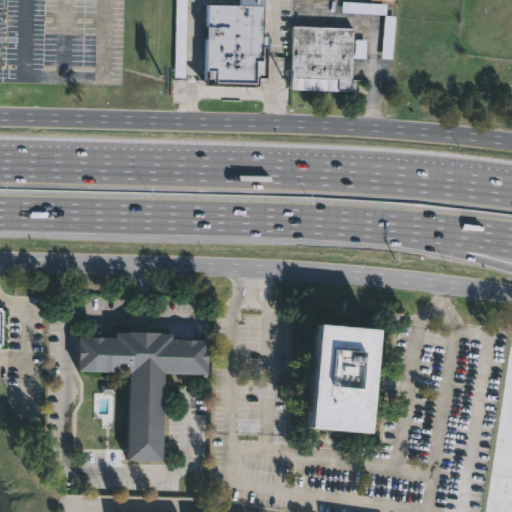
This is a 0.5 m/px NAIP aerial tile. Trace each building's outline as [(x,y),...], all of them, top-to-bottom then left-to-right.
[(176,0),(176,78),(187,78),(187,0),(176,0)] [(267,35),(267,45),(261,45),(260,81),(214,80),(214,79),(205,79),(207,3),(239,4),(239,0),(262,0),(262,34),(267,35)] [(386,5),(342,4),(342,14),(386,15),(386,5)] [(394,59),(394,18),(384,18),(384,59),(394,59)] [(356,89),(356,92),(291,89),(293,26),(353,29),(351,81),(356,81),(356,89)] [(371,386),(367,433),(306,428),(316,322),(376,327),(371,386)] [(169,335),(169,337),(207,338),(206,373),(162,373),(161,460),(126,459),(127,372),(77,371),(77,335),(114,336),(114,331),(169,332),(169,335)]
